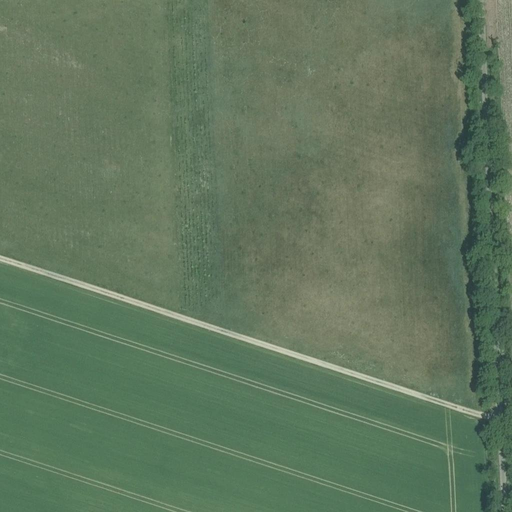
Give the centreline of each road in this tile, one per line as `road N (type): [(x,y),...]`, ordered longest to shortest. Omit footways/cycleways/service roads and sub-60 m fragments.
road 1 (track): [(0,259),(506,423)]
road 2 (track): [(486,0),(510,511)]
